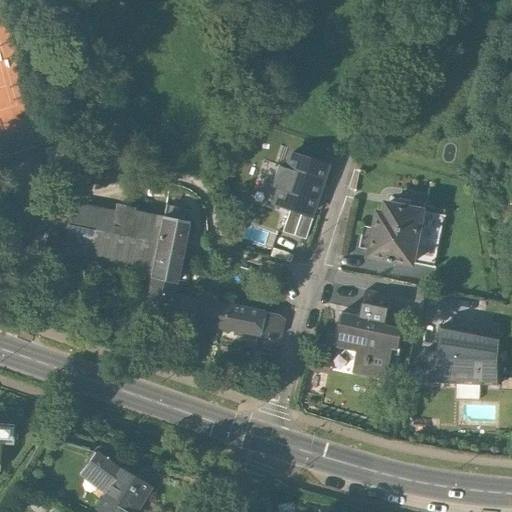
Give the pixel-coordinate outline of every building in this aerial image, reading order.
[(316,208),(331,158),(297,147),(292,162),(285,160),(279,179),(286,181),(281,197),(316,208)] [(124,205),(82,196),(75,227),(70,251),(158,269),(171,209),(125,200),(124,205)] [(439,209),(398,201),(396,212),(390,211),(381,258),(427,267),(439,209)] [(195,214),(171,209),(158,269),(183,274),(195,214)] [(55,248),(70,251),(75,227),(60,224),(55,248)] [(183,274),(158,269),(152,301),(267,323),(272,309),(274,304),(181,285),(183,274)] [(391,296),(367,291),(361,317),(341,313),(335,345),(358,350),(354,373),(385,379),(392,347),(397,348),(401,327),(385,324),(391,296)] [(287,338),(295,317),(272,309),(267,323),(265,330),(287,338)] [(503,343),(439,330),(438,356),(423,353),(421,364),(434,366),(431,386),(460,386),(460,405),(480,406),(480,389),(503,389),(503,343)] [(0,413),(0,438),(11,439),(12,414),(0,413)] [(124,474),(99,454),(83,475),(108,494),(99,511),(138,511),(153,489),(124,474)]
